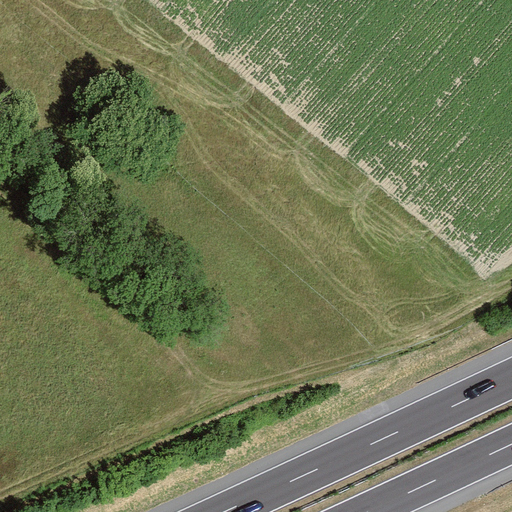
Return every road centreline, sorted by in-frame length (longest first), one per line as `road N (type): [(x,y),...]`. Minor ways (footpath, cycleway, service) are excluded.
road 1 (motorway): [(511,377),(223,511)]
road 2 (motorway): [(367,511),(511,444)]
